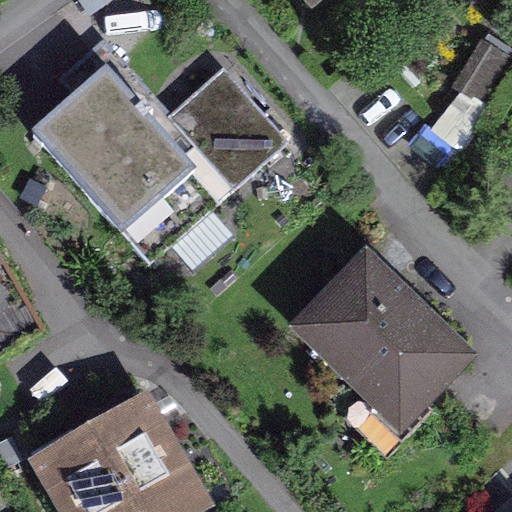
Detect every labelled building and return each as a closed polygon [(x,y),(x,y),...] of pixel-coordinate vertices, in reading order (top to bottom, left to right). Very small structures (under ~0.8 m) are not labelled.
[(281,151),(222,80),(150,140),(107,89),(43,142),(122,236),(209,164),(232,191),(281,151)] [(483,349),(380,250),(320,312),(423,411),(483,349)] [(0,311),(14,303),(0,279),(0,311)] [(146,418),(96,446),(134,511),(199,511),(200,511),(146,418)] [(134,511),(96,446),(47,474),(68,511),(134,511)]
